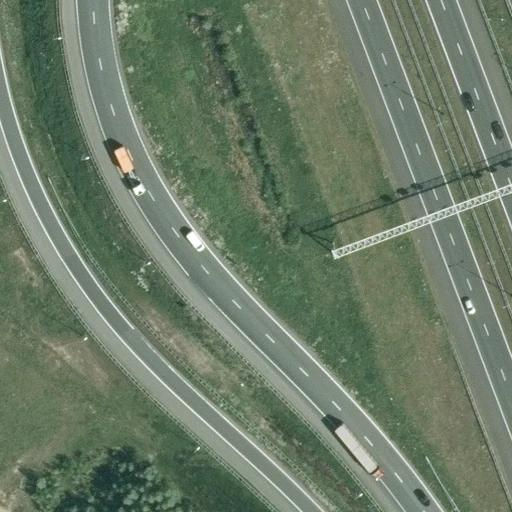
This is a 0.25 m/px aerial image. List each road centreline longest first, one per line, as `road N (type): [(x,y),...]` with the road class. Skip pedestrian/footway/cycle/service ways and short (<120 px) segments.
road 1 (motorway): [(92,0),(115,122),(158,208),(207,274),(424,511)]
road 2 (motorway): [(0,98),(29,185),(97,296),(143,353),(310,511)]
road 3 (motorway): [(360,0),(511,404)]
road 4 (motorway): [(511,190),(440,0)]
